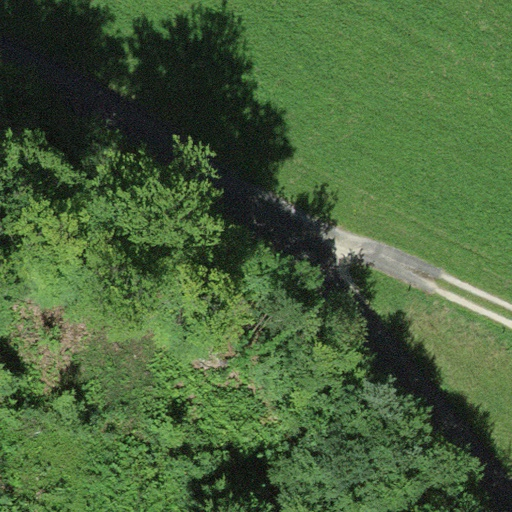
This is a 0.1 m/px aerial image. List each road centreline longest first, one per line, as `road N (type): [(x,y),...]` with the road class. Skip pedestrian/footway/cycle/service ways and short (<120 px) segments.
road 1 (unclassified): [(509,511),(389,355),(266,220),(0,61)]
road 2 (track): [(511,315),(362,245),(266,220)]
